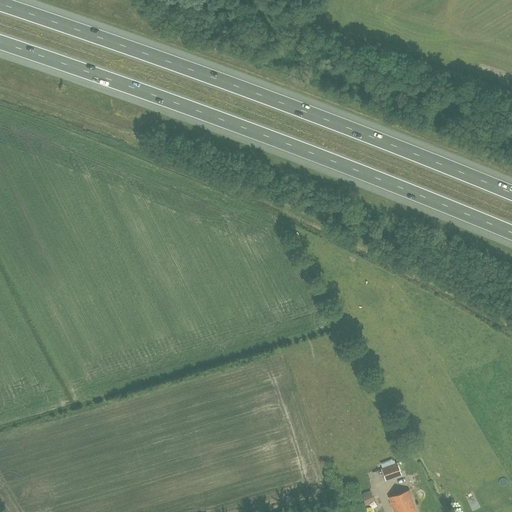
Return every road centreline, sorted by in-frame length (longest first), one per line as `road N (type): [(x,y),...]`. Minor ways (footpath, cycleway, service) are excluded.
road 1 (motorway): [(0,42),(511,233)]
road 2 (motorway): [(511,193),(0,3)]
